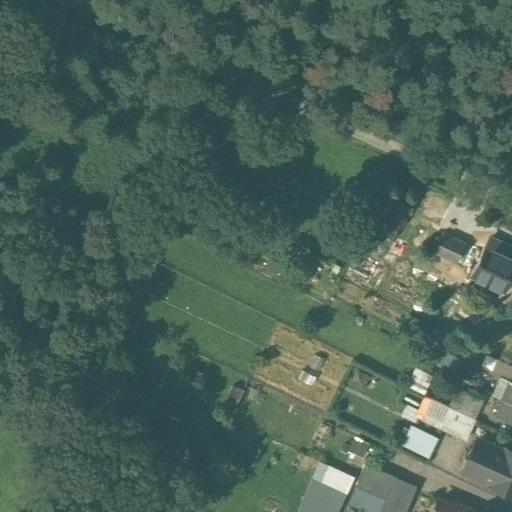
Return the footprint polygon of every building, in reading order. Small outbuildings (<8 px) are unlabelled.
[(409,205),(389,195),(373,228),(393,237),(409,205)] [(465,243),(442,233),(433,251),(453,260),(457,262),(460,254),(465,243)] [(511,248),(489,237),(486,245),(511,257),(511,248)] [(511,272),(511,257),(486,245),(478,262),(471,275),(473,276),(493,285),(504,290),(511,272)] [(145,282),(154,259),(135,252),(126,275),(145,282)] [(478,262),(460,254),(457,262),(453,260),(448,269),(471,280),(473,276),(471,275),(478,262)] [(493,285),(473,276),(471,280),(469,285),(489,294),(493,285)] [(144,286),(128,278),(118,302),(133,309),(144,286)] [(511,381),(510,381),(502,399),(511,403),(511,381)] [(459,388),(451,407),(460,411),(468,393),(459,388)] [(483,400),(468,393),(460,411),(474,418),(483,400)] [(511,403),(502,399),(494,416),(511,423),(511,403)] [(451,407),(435,400),(425,420),(466,438),(475,418),(474,418),(460,411),(451,407)] [(399,443),(427,454),(435,433),(407,422),(399,443)] [(502,450),(476,439),(463,468),(488,480),(502,450)] [(511,451),(503,448),(502,450),(488,480),(487,482),(511,493),(511,451)] [(295,510),(300,511),(334,511),(351,473),(317,459),(295,510)] [(396,477),(366,465),(357,485),(368,490),(387,497),(395,480),(396,477)] [(404,511),(414,488),(395,480),(387,497),(380,511),(404,511)] [(439,499),(433,511),(473,511),(474,511),(473,511),(470,511),(465,510),(465,508),(464,505),(458,502),(455,504),(454,505),(439,499)]
